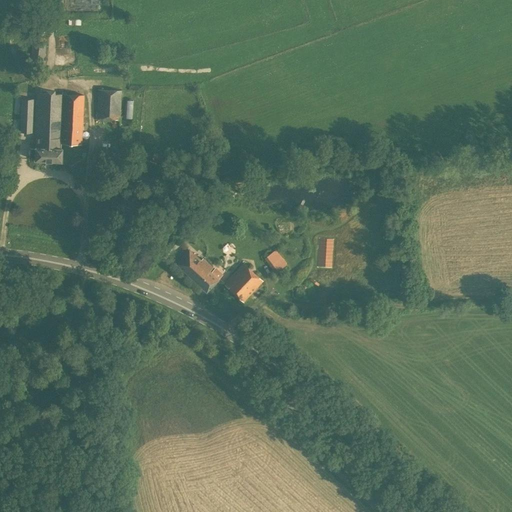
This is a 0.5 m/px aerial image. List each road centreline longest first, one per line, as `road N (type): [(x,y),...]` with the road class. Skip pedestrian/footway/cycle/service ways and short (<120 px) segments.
road 1 (secondary): [(0,254),(100,269),(185,299),(242,337),(431,511)]
road 2 (track): [(511,298),(311,309),(266,297),(232,331)]
